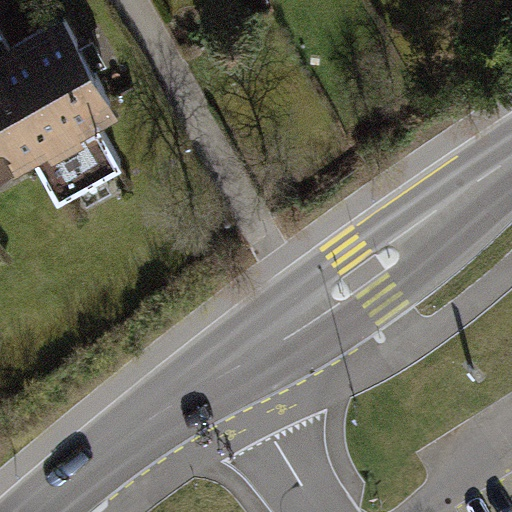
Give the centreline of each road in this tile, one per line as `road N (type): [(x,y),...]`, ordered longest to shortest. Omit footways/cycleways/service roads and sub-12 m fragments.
road 1 (tertiary): [(216,384),(511,160)]
road 2 (tertiary): [(28,511),(216,384)]
road 3 (residential): [(216,384),(317,511)]
